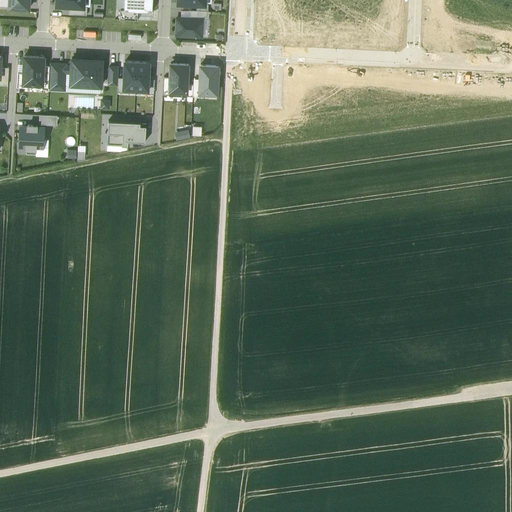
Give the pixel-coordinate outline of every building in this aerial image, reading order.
[(30,0),(8,0),(8,7),(30,9),(30,0)] [(124,0),(124,8),(124,10),(138,11),(152,11),(151,0),(124,0)] [(87,7),(84,6),(84,7),(69,7),(69,14),(87,15),(87,7)] [(124,10),(124,8),(120,8),(119,19),(138,20),(138,11),(124,10)] [(203,19),(203,20),(209,20),(209,11),(208,11),(196,11),(191,10),(191,18),(203,19)] [(191,18),(177,17),(176,36),(202,37),(203,20),(203,19),(191,18)] [(23,85),(42,85),(43,65),(44,56),(24,55),(24,73),(23,85)] [(102,59),(72,58),(71,65),(71,73),(71,84),(101,85),(102,59)] [(124,60),(123,78),(123,89),(147,90),(149,90),(150,80),(151,61),(124,60)] [(71,73),(71,65),(65,65),(65,64),(50,63),(50,65),(49,89),(65,90),(66,73),(71,73)] [(189,64),(170,63),(169,77),(169,95),(187,96),(188,84),(189,64)] [(200,65),(199,79),(199,92),(217,93),(218,66),(200,65)] [(117,66),(109,66),(108,83),(116,84),(117,66)] [(0,84),(7,85),(8,67),(0,67),(0,73),(0,84)] [(39,124),(57,125),(57,115),(39,115),(39,124)] [(107,144),(122,145),(128,145),(128,140),(145,141),(146,127),(146,122),(109,120),(107,144)] [(36,147),(43,147),(44,127),(37,127),(37,125),(27,125),(27,126),(21,125),(19,146),(26,146),(26,148),(36,149),(36,147)] [(189,136),(188,130),(175,132),(176,139),(189,136)] [(80,143),(80,150),(73,150),(73,156),(88,157),(88,144),(80,143)]
